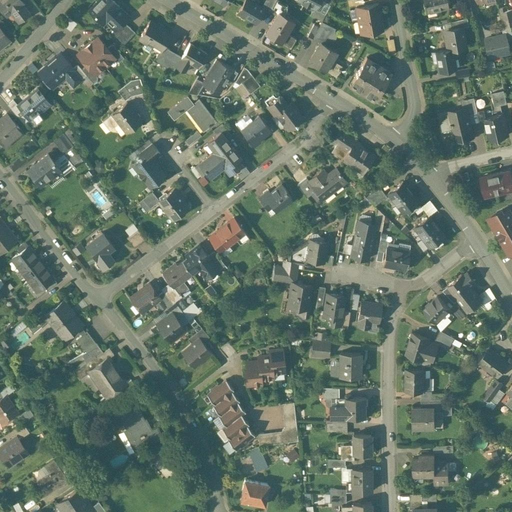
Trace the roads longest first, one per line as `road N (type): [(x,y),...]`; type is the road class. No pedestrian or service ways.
road 1 (residential): [(331,100),(305,141),(98,298)]
road 2 (residential): [(475,241),(407,292),(390,327),(390,511)]
road 3 (residential): [(219,511),(204,447),(178,396),(98,298)]
road 4 (residential): [(163,0),(331,100)]
road 5 (residential): [(98,298),(0,175)]
road 6 (residential): [(393,141),(414,104),(396,0)]
